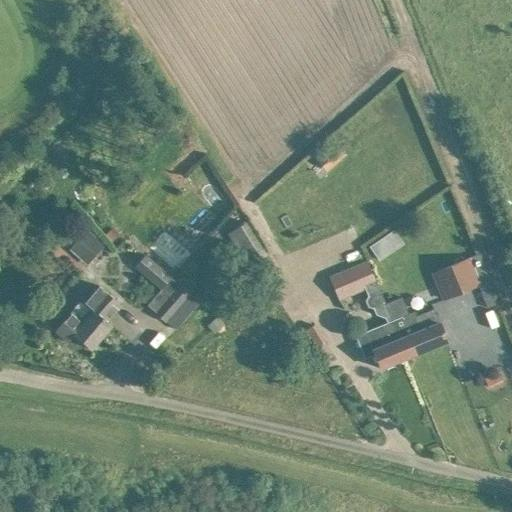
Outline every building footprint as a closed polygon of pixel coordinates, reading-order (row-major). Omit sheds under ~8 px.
[(318,158),(328,170),(346,154),(336,142),(318,158)] [(336,174),(355,160),(350,154),(331,168),(336,174)] [(182,186),(192,201),(205,192),(221,215),(233,207),(216,183),(223,178),(213,164),(182,186)] [(96,191),(105,208),(115,203),(106,186),(96,191)] [(113,227),(105,234),(111,241),(119,234),(113,227)] [(251,261),(268,251),(254,227),(237,237),(251,261)] [(87,229),(71,246),(85,260),(101,242),(87,229)] [(163,229),(148,248),(177,272),(192,254),(163,229)] [(369,245),(379,259),(403,243),(393,229),(369,245)] [(146,253),(134,267),(160,288),(172,274),(146,253)] [(433,273),(436,280),(443,299),(479,284),(471,266),(468,259),(433,273)] [(385,317),(387,322),(355,335),(357,340),(364,359),(374,354),(380,368),(409,356),(386,303),(366,260),(330,276),(339,297),(365,287),(368,294),(366,300),(368,305),(373,307),(376,315),(385,317)] [(77,287),(88,273),(78,267),(68,280),(77,287)] [(200,298),(183,284),(158,312),(175,327),(200,298)] [(121,305),(106,291),(99,285),(86,300),(82,297),(70,312),(54,330),(68,341),(74,334),(91,349),(112,325),(107,321),(121,305)] [(402,297),(386,303),(409,356),(447,341),(439,322),(433,308),(416,315),(414,311),(408,313),(402,297)] [(218,317),(208,326),(214,333),(224,324),(218,317)] [(175,344),(183,335),(166,322),(158,331),(175,344)] [(322,330),(309,336),(318,354),(331,348),(322,330)]
